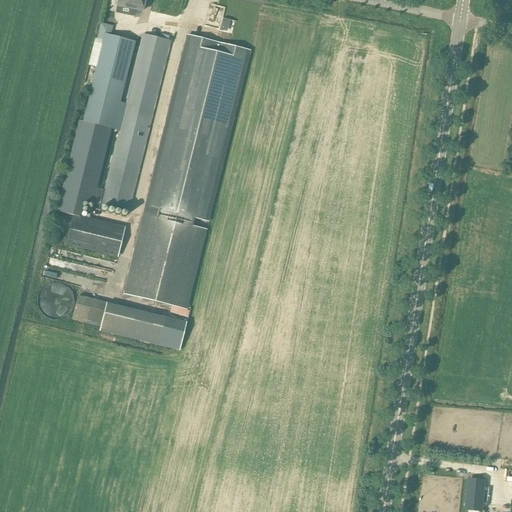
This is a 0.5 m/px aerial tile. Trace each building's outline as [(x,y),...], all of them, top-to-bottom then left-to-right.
[(118,0),(117,6),(143,11),(144,0),(118,0)] [(88,65),(97,68),(91,92),(120,99),(135,42),(110,35),(112,27),(101,24),(97,40),(95,39),(88,65)] [(120,99),(91,92),(83,122),(79,121),(60,197),(56,212),(73,216),(66,245),(116,258),(123,228),(80,218),(83,207),(91,208),(92,205),(111,129),(119,131),(100,206),(128,212),(170,42),(143,35),(126,104),(120,102),(120,99)] [(250,53),(186,37),(145,205),(208,221),(250,53)] [(206,233),(142,217),(123,295),(186,311),(206,233)] [(76,297),(70,320),(102,327),(107,305),(76,297)] [(101,332),(161,347),(167,319),(107,305),(102,327),(101,332)] [(476,484),(468,483),(466,510),(482,511),(484,481),(476,480),(476,484)]
